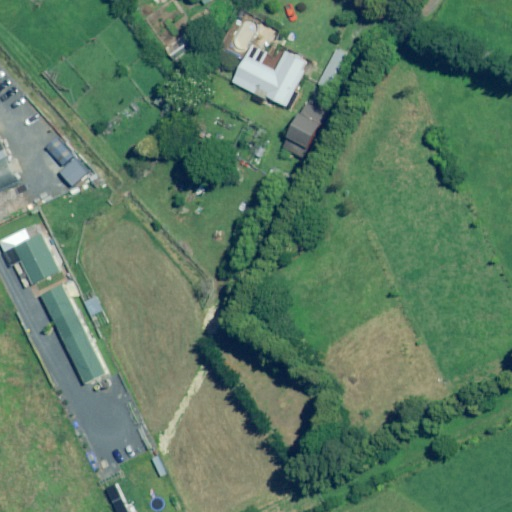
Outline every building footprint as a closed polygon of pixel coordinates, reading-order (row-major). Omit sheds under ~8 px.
[(357,61),(339,52),(321,86),(339,96),(357,61)] [(312,66),(289,54),(279,74),(250,59),(237,84),(269,101),(270,98),(290,108),(312,66)] [(332,115),(310,104),(286,150),(308,161),(332,115)] [(76,158),(61,140),(50,149),(65,166),(76,158)] [(91,174),(79,160),(63,174),(76,188),(91,174)] [(288,175),(277,169),(270,180),(281,187),(288,175)] [(52,272),(33,231),(5,244),(24,285),(52,272)] [(35,293),(48,319),(70,308),(57,283),(35,293)] [(57,341),(80,386),(105,373),(83,328),(57,341)]
